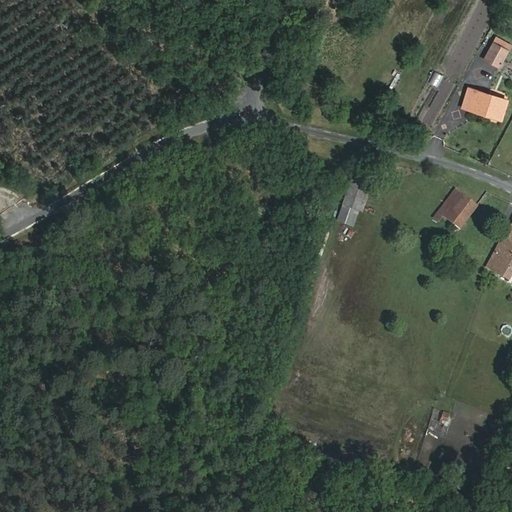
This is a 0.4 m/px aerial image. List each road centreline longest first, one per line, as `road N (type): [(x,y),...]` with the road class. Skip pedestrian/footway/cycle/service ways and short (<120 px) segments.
road 1 (residential): [(511,186),(433,151),(238,109)]
road 2 (tertiary): [(238,109),(175,133),(0,238)]
